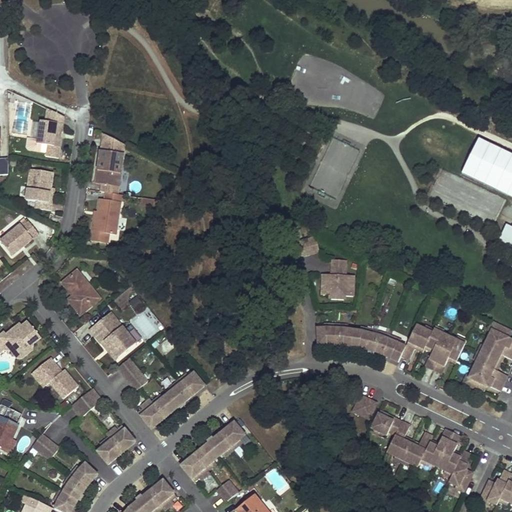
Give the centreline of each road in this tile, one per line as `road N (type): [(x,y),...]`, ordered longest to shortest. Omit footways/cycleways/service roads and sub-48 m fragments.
road 1 (residential): [(373,377),(340,370),(261,377),(157,451)]
road 2 (residential): [(21,286),(157,451)]
road 3 (residential): [(21,286),(66,232),(83,106)]
road 4 (residential): [(504,427),(403,380),(373,377)]
road 5 (residential): [(373,377),(394,397),(494,446)]
